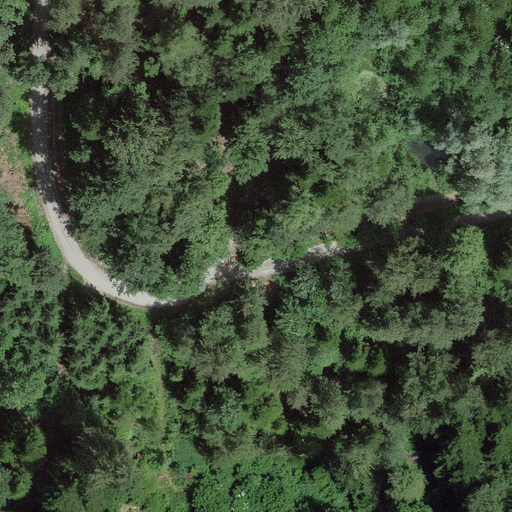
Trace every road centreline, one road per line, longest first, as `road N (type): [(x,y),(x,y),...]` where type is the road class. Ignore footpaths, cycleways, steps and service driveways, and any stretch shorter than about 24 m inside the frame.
road 1 (track): [(207,276),(511,206)]
road 2 (track): [(47,0),(38,110),(44,165),(82,268)]
road 3 (track): [(32,511),(82,268)]
road 4 (track): [(207,276),(260,174),(275,96)]
road 5 (track): [(82,268),(145,298),(172,295),(207,276)]
